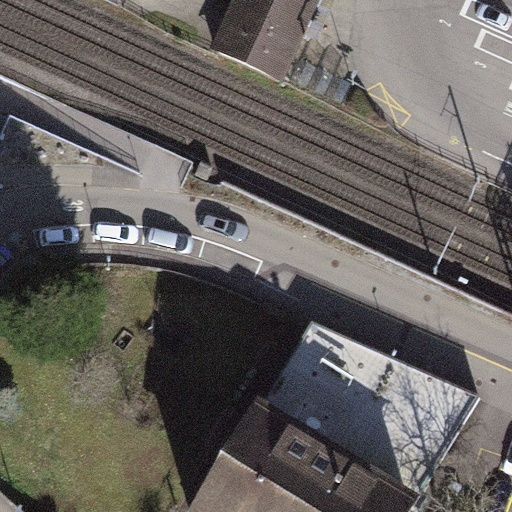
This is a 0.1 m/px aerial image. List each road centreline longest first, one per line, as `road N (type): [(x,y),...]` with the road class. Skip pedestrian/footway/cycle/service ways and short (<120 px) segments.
road 1 (residential): [(0,216),(80,204),(152,208),(253,236),(511,345)]
road 2 (tertiary): [(404,0),(395,56),(413,90),(511,166)]
